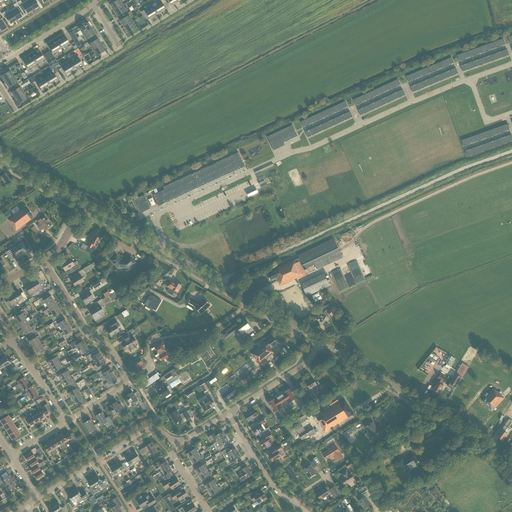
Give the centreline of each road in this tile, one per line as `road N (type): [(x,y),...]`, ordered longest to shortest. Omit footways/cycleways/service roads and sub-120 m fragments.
road 1 (track): [(511,151),(222,284)]
road 2 (tertiary): [(321,343),(81,204)]
road 3 (tertiary): [(511,461),(321,343)]
road 4 (track): [(511,162),(369,225),(347,259)]
road 5 (unclassified): [(37,498),(145,430),(174,440)]
road 6 (residential): [(126,382),(110,346),(87,331),(42,261)]
